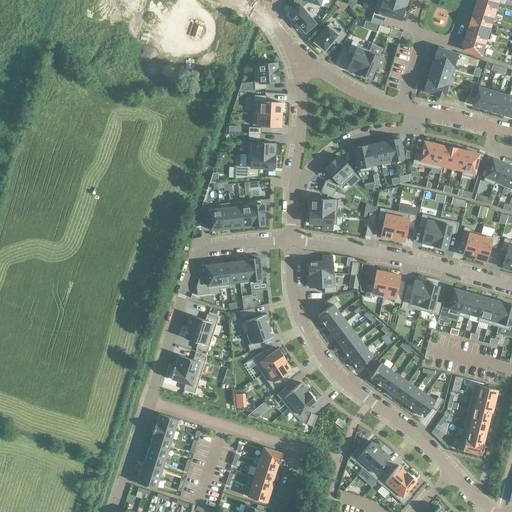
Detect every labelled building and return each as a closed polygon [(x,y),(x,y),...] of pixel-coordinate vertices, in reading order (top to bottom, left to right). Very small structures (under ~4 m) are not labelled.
[(315,24),(301,7),(307,2),(320,6),(321,0),(294,0),(292,8),(293,9),(289,12),(288,13),(305,33),(315,24)] [(404,8),(382,1),(382,0),(380,0),(377,0),(371,18),(383,22),(385,15),(400,20),(401,17),(403,18),(405,11),(403,10),(404,8)] [(496,13),(499,3),(489,0),(478,0),(476,7),(496,13)] [(492,23),(496,13),(476,7),(473,17),(492,23)] [(489,34),(492,23),(473,17),(473,18),(469,28),(470,28),(489,34)] [(313,42),(324,51),(333,40),(338,44),(346,34),(341,30),(339,33),(329,24),(313,42)] [(389,35),(391,29),(379,25),(377,31),(389,35)] [(486,44),(489,34),(470,28),(466,38),(486,44)] [(482,55),(486,44),(466,38),(463,49),(482,55)] [(358,74),(368,52),(369,50),(357,45),(358,43),(352,41),(347,52),(353,54),(347,69),(358,73),(358,74)] [(453,65),(457,54),(437,48),(434,59),(453,65)] [(380,68),(384,59),(368,52),(358,74),(361,75),(360,76),(367,79),(368,78),(370,79),(375,66),(380,68)] [(450,75),(453,66),(453,65),(434,59),(431,69),(450,75)] [(278,82),(277,76),(278,76),(277,69),(276,63),(253,65),(255,90),(267,89),(267,83),(278,82)] [(447,85),(450,75),(431,69),(428,79),(427,79),(427,80),(447,86),(447,85)] [(443,97),(447,86),(427,80),(424,91),(436,95),(435,96),(442,98),(442,97),(443,97)] [(484,109),(490,90),(480,87),(474,105),(484,109)] [(494,111),(500,93),(490,90),(484,109),(494,111)] [(504,114),(509,96),(500,93),(494,111),(504,114)] [(281,115),(281,103),(266,102),(266,96),(254,95),(253,114),(281,115)] [(282,124),(283,117),(281,117),(281,115),(253,114),(253,125),(280,127),(280,124),(282,124)] [(403,159),(399,139),(387,141),(392,161),(403,159)] [(392,161),(387,141),(377,143),(381,163),(391,161),(392,161)] [(430,168),(436,144),(424,141),(421,153),(416,152),(413,164),(430,168)] [(274,156),(275,143),(247,142),(246,155),(274,156)] [(381,163),(377,143),(367,146),(367,145),(366,145),(370,165),(371,165),(381,163)] [(442,166),(446,146),(436,144),(430,168),(441,170),(442,166)] [(370,165),(366,145),(355,148),(360,172),(372,170),(371,165),(370,165)] [(457,149),(446,146),(442,166),(452,168),(457,149)] [(463,171),(467,151),(457,149),(452,168),(462,171),(463,171)] [(473,178),(479,154),(467,151),(463,171),(462,171),(461,175),(473,178)] [(276,166),(276,159),(274,159),(274,156),(246,155),(246,166),(235,166),(234,179),(258,177),(259,168),(273,168),(274,166),(276,166)] [(341,186),(355,174),(339,156),(334,160),(329,164),(329,165),(325,169),(329,174),(341,186)] [(496,181),(503,162),(492,158),(485,176),(483,181),(494,186),(496,181)] [(506,185),(511,169),(511,166),(503,162),(496,181),(505,185),(506,185)] [(511,169),(506,185),(505,185),(503,191),(511,194),(511,169)] [(337,185),(325,180),(323,186),(335,191),(337,185)] [(332,197),(335,191),(323,186),(320,192),(332,197)] [(337,212),(338,200),(310,198),(310,201),(308,201),(307,208),(309,208),(309,210),(309,211),(337,212)] [(264,212),(263,205),(262,205),(261,200),(250,201),(252,225),(252,226),(264,225),(263,212),(264,212)] [(252,225),(250,201),(239,202),(240,207),(242,227),(252,226),(252,225)] [(232,228),(230,208),(230,203),(219,204),(219,206),(222,229),(232,228)] [(222,229),(219,206),(203,208),(202,211),(203,225),(209,224),(210,230),(222,229)] [(242,227),(240,207),(230,208),(232,228),(242,227)] [(392,239),(398,212),(380,208),(377,220),(383,222),(380,236),(383,237),(382,239),(390,240),(390,238),(392,239)] [(336,225),(337,212),(309,211),(309,213),(307,213),(307,221),(309,221),(308,223),(322,224),(322,229),(332,229),(332,224),(336,225)] [(413,228),(415,215),(398,212),(392,239),(394,239),(393,241),(401,243),(401,241),(404,241),(407,226),(413,228)] [(373,227),(375,214),(370,213),(369,213),(367,226),(373,227)] [(434,245),(440,218),(422,214),(419,226),(425,228),(422,242),(433,245),(434,245)] [(455,235),(458,223),(440,218),(434,245),(436,246),(436,248),(443,250),(443,248),(446,248),(449,233),(455,235)] [(474,258),(481,234),(469,231),(470,228),(464,227),(461,239),(467,240),(463,255),(474,258)] [(496,248),(499,236),(493,235),(492,237),(481,234),(474,258),(486,261),(490,247),(496,248)] [(511,240),(504,238),(500,250),(506,252),(502,266),(504,267),(504,269),(511,271),(511,269),(511,240)] [(332,273),(331,256),(322,256),(322,261),(308,262),(308,264),(306,264),(306,272),(309,272),(309,274),(332,274),(332,273)] [(262,284),(259,259),(247,260),(250,280),(249,280),(250,285),(262,284)] [(250,280),(247,260),(237,262),(239,281),(249,280),(250,280)] [(239,281),(237,262),(227,263),(229,283),(230,283),(239,281)] [(357,276),(359,263),(352,262),(350,274),(357,276)] [(229,283),(227,263),(217,264),(220,289),(230,288),(230,283),(229,283)] [(220,289),(217,264),(205,266),(206,276),(200,277),(197,287),(197,295),(209,293),(208,290),(220,289)] [(383,297),(388,273),(386,272),(387,270),(379,269),(379,271),(376,270),(373,285),(367,284),(365,296),(371,298),(371,295),(383,297)] [(335,286),(334,273),(332,273),(332,274),(309,274),(309,277),(307,277),(307,285),(309,285),(309,287),(324,286),(324,293),(337,292),(337,286),(335,286)] [(400,304),(403,291),(397,290),(400,275),(388,273),(383,297),(395,300),(394,302),(400,304)] [(420,310),(426,283),(424,283),(424,281),(417,279),(416,281),(414,280),(411,295),(404,294),(402,306),(420,310)] [(438,315),(441,303),(435,301),(438,286),(436,286),(437,284),(429,282),(429,284),(426,283),(420,310),(438,315)] [(459,316),(465,292),(454,289),(447,313),(459,316)] [(470,314),(475,295),(465,292),(459,316),(469,319),(470,314)] [(479,317),(485,298),(475,295),(470,314),(479,317)] [(324,325),(340,313),(333,304),(337,301),(333,296),(324,303),(328,308),(318,315),(320,319),(324,325)] [(488,324),(495,300),(485,298),(479,317),(478,321),(488,324)] [(498,327),(505,303),(504,303),(495,300),(488,324),(498,327)] [(509,330),(511,320),(511,304),(505,303),(498,327),(509,330)] [(255,314),(254,308),(239,311),(240,317),(255,314)] [(213,334),(218,317),(207,313),(205,320),(191,316),(187,327),(213,334)] [(331,333),(346,322),(340,313),(324,325),(325,325),(331,333)] [(269,326),(265,314),(245,321),(249,332),(269,326)] [(353,330),(346,322),(331,333),(338,342),(353,330)] [(273,337),(272,334),(273,334),(271,327),(270,327),(269,326),(249,332),(252,344),(248,345),(250,351),(261,347),(259,341),(273,337)] [(207,352),(213,334),(187,327),(184,338),(199,343),(197,349),(207,352)] [(359,339),(353,330),(338,342),(344,350),(359,339)] [(350,360),(366,347),(359,339),(344,350),(343,351),(350,360)] [(371,358),(373,356),(366,347),(350,360),(357,369),(363,364),(371,358)] [(262,374),(285,360),(286,360),(279,349),(265,357),(262,352),(252,359),(262,374)] [(200,375),(206,358),(195,354),(193,360),(178,355),(174,367),(200,375)] [(365,367),(373,361),(371,358),(363,364),(365,367)] [(279,378),(292,370),(285,360),(262,374),(272,390),(282,383),(279,378)] [(380,385),(391,370),(381,363),(371,379),(380,385)] [(195,393),(200,375),(174,367),(170,379),(185,384),(183,390),(195,393)] [(389,391),(400,376),(391,370),(380,385),(389,391)] [(398,398),(409,382),(400,376),(389,391),(398,398)] [(406,404),(417,388),(409,382),(398,398),(406,403),(406,404)] [(288,409),(308,392),(301,383),(291,390),(287,386),(276,395),(288,409)] [(475,384),(472,396),(476,397),(495,402),(498,390),(475,384)] [(415,411),(426,394),(417,388),(406,404),(406,403),(405,404),(415,411)] [(296,418),(316,401),(308,391),(308,392),(288,409),(296,418)] [(437,410),(443,400),(438,397),(435,400),(426,394),(415,411),(424,417),(431,406),(437,410)] [(472,396),(469,406),(491,412),(492,412),(495,402),(476,397),(472,396)] [(269,409),(263,402),(247,415),(257,418),(269,409)] [(469,406),(466,417),(488,422),(491,412),(469,406)] [(312,427),(317,415),(311,413),(306,424),(312,427)] [(175,430),(178,420),(160,414),(156,424),(175,430)] [(466,417),(464,427),(485,433),(486,433),(488,422),(466,417)] [(342,428),(346,424),(338,418),(334,423),(342,428)] [(171,440),(175,430),(156,424),(156,423),(152,434),(153,434),(171,440)] [(464,427),(461,438),(483,443),(485,433),(464,427)] [(168,449),(171,440),(153,434),(150,443),(168,449)] [(461,438),(458,449),(480,455),(483,443),(461,438)] [(363,469),(380,449),(371,442),(362,452),(357,448),(349,457),(363,469)] [(165,459),(168,449),(150,443),(147,453),(165,459)] [(279,464),(282,453),(263,447),(260,457),(278,463),(279,464)] [(384,472),(380,468),(390,456),(381,448),(380,449),(363,469),(377,481),(384,472)] [(162,469),(165,459),(147,453),(144,463),(162,469)] [(275,473),(278,463),(260,457),(257,467),(275,473)] [(159,478),(162,469),(144,463),(143,462),(140,472),(159,478)] [(390,493),(407,473),(398,465),(389,476),(384,472),(377,481),(390,493)] [(272,482),(275,473),(257,467),(255,473),(254,477),(272,482)] [(156,489),(159,478),(140,472),(136,482),(156,489)] [(407,492),(417,481),(407,472),(407,473),(390,493),(404,505),(412,496),(407,492)] [(270,493),(273,482),(272,482),(254,477),(251,486),(270,493)] [(267,503),(270,493),(251,486),(247,497),(267,503)]
